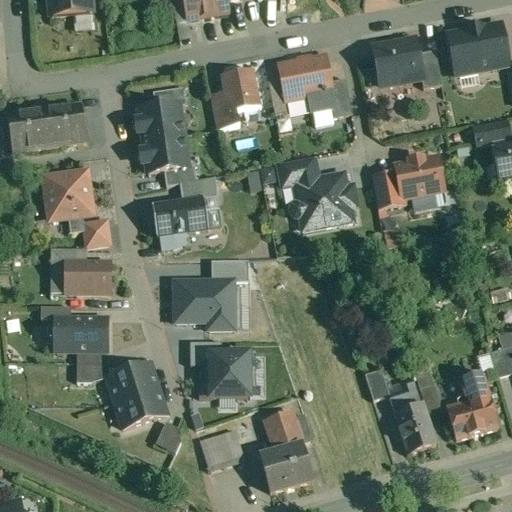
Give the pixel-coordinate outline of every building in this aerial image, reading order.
[(49,0),(51,21),(91,18),(89,0),(49,0)] [(183,0),(188,23),(227,15),(224,0),(183,0)] [(482,30),(465,34),(465,36),(448,39),(449,45),(446,48),(448,58),(452,61),(455,79),(508,69),(501,29),(483,32),(482,30)] [(415,44),(373,51),(380,90),(421,83),(422,82),(418,58),(415,44)] [(435,54),(418,58),(422,82),(421,83),(423,93),(442,89),(435,54)] [(326,60),(277,70),(279,81),(283,99),(284,106),(284,105),(307,101),(310,118),(313,117),(316,130),(332,127),(332,122),(330,114),(337,113),(331,86),(326,60)] [(254,74),(220,81),(223,97),(228,118),(237,116),(261,112),(254,74)] [(279,81),(267,83),(271,101),(283,99),(279,81)] [(345,83),(331,86),(337,113),(330,114),(332,122),(352,118),(345,83)] [(183,91),(153,96),(155,111),(179,108),(179,109),(186,108),(183,91)] [(237,116),(228,118),(223,97),(210,99),(217,134),(239,130),(237,116)] [(283,99),(271,101),(274,118),(286,116),(284,105),(284,106),(283,99)] [(155,111),(139,114),(140,124),(135,124),(137,137),(142,136),(143,145),(183,140),(179,109),(179,108),(155,111)] [(81,110),(7,120),(12,156),(86,146),(81,110)] [(507,124),(472,131),(476,151),(495,147),(511,144),(508,124),(507,125),(507,124)] [(183,140),(143,145),(145,154),(140,155),(142,168),(147,167),(148,177),(164,175),(188,171),(187,170),(183,140)] [(496,151),(491,152),(498,187),(511,183),(511,148),(496,151)] [(313,162),(278,169),(283,191),(298,188),(297,187),(318,183),(313,162)] [(422,162),(409,165),(409,167),(395,170),(396,177),(401,202),(403,202),(410,200),(411,202),(425,199),(425,197),(443,194),(437,162),(423,165),(422,162)] [(188,171),(164,175),(166,190),(179,188),(197,184),(194,169),(187,170),(188,171)] [(265,182),(273,182),(272,173),(254,175),(255,193),(265,192),(265,182)] [(86,176),(44,182),(50,223),(68,221),(70,237),(85,235),(82,219),(92,218),(86,176)] [(396,177),(371,182),(378,213),(404,208),(403,202),(401,202),(396,177)] [(318,183),(297,187),(298,188),(301,205),(297,205),(292,209),(290,215),(294,221),(300,222),(303,234),(352,225),(349,210),(347,210),(344,193),(346,193),(343,178),(318,183)] [(197,184),(179,188),(182,205),(204,202),(204,203),(218,201),(215,181),(197,184)] [(182,205),(152,209),(156,241),(160,241),(162,253),(173,251),(177,249),(179,248),(181,246),(182,244),(183,242),(183,237),(208,234),(204,203),(204,202),(182,205)] [(108,223),(86,226),(89,252),(111,249),(108,223)] [(109,267),(66,267),(66,298),(109,298),(109,267)] [(211,267),(211,285),(232,284),(232,288),(248,288),(248,267),(211,267)] [(170,327),(203,326),(203,334),(232,334),(232,288),(232,284),(211,285),(184,285),(184,281),(169,281),(170,327)] [(107,323),(55,323),(54,356),(107,356),(107,323)] [(204,353),(210,352),(210,344),(187,345),(188,367),(200,367),(205,366),(204,353)] [(511,350),(490,356),(497,382),(511,377),(511,350)] [(251,402),(249,351),(210,352),(204,353),(205,366),(200,367),(201,383),(197,383),(198,404),(251,402)] [(150,368),(107,382),(115,408),(158,394),(150,368)] [(381,374),(364,378),(373,405),(389,400),(381,374)] [(468,406),(447,412),(456,445),(498,433),(482,379),(461,385),(468,406)] [(409,398),(389,404),(394,420),(424,411),(418,393),(416,386),(406,390),(409,398)] [(433,388),(418,393),(424,411),(426,417),(441,413),(433,388)] [(158,394),(115,408),(123,434),(166,420),(158,394)] [(424,411),(394,420),(407,459),(437,450),(426,417),(424,411)] [(293,423),(291,416),(265,425),(275,457),(260,461),(270,497),(312,485),(302,448),(301,448),(293,423)] [(304,419),(293,423),(301,448),(302,448),(313,444),(304,419)] [(235,435),(201,446),(209,476),(245,466),(235,435)]
